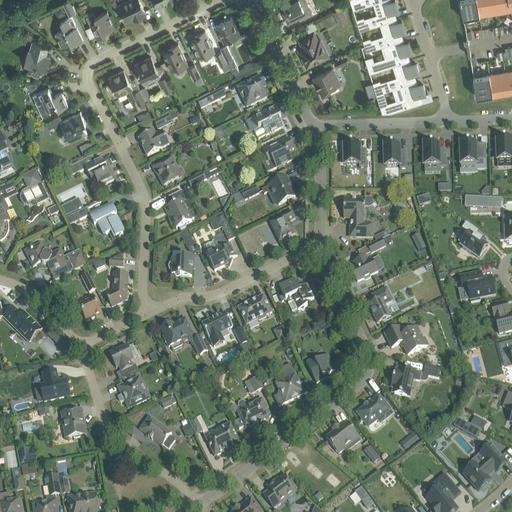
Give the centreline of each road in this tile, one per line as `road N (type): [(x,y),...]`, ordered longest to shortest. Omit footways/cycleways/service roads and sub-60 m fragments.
road 1 (residential): [(144,314),(141,186),(87,75),(96,57),(221,0)]
road 2 (residential): [(200,503),(366,375),(370,358),(320,245)]
road 3 (residential): [(200,503),(107,424),(84,347)]
road 4 (residential): [(144,314),(176,298),(217,294),(320,245)]
road 5 (unclassified): [(314,128),(249,0)]
road 6 (unclassified): [(446,121),(314,128)]
